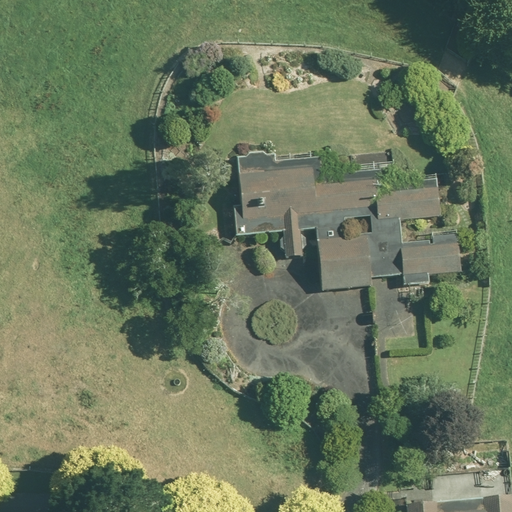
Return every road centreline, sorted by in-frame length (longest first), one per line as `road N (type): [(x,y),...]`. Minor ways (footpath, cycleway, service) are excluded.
road 1 (unknown): [(330,511),(350,479),(355,450),(326,317)]
road 2 (unknown): [(0,494),(60,490),(157,511)]
